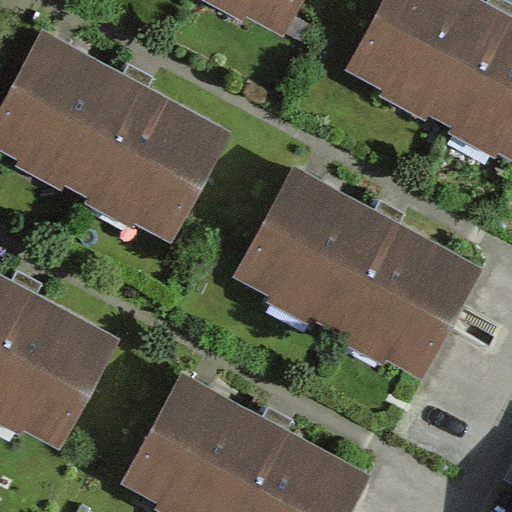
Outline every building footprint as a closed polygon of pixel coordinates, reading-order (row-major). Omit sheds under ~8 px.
[(249,0),(280,16),(288,0),(249,0)] [(511,2),(507,0),(380,0),(349,59),(511,144),(511,2)] [(146,79),(40,20),(0,91),(0,134),(168,227),(226,123),(146,79)] [(399,211),(294,153),(232,265),(422,370),(484,258),(399,211)] [(113,327),(0,265),(0,407),(54,437),(113,327)] [(335,511),(362,463),(181,364),(125,466),(210,511),(335,511)]
